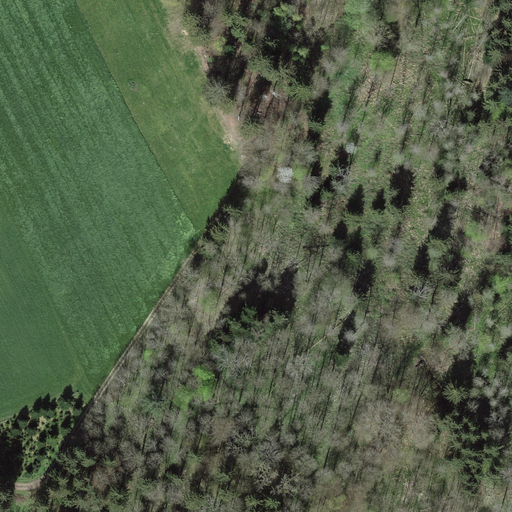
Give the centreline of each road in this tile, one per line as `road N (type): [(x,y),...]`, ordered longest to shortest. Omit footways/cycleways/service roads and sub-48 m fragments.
road 1 (track): [(0,486),(38,488),(252,172)]
road 2 (track): [(303,511),(174,284)]
